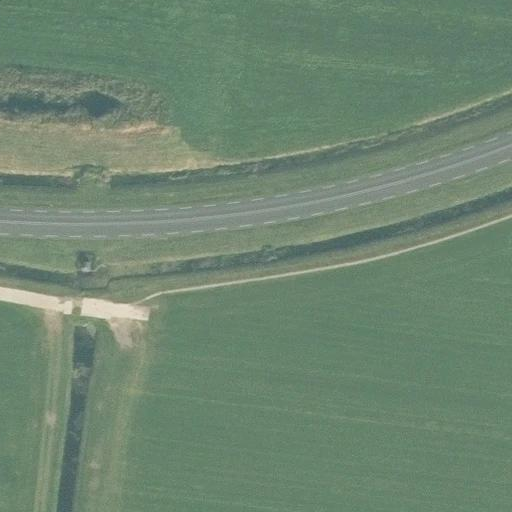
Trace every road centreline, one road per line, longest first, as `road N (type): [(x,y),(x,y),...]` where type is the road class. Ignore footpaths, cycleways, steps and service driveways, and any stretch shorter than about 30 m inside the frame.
road 1 (primary): [(511,149),(377,192),(263,214),(141,225),(0,223)]
road 2 (track): [(0,298),(147,314)]
